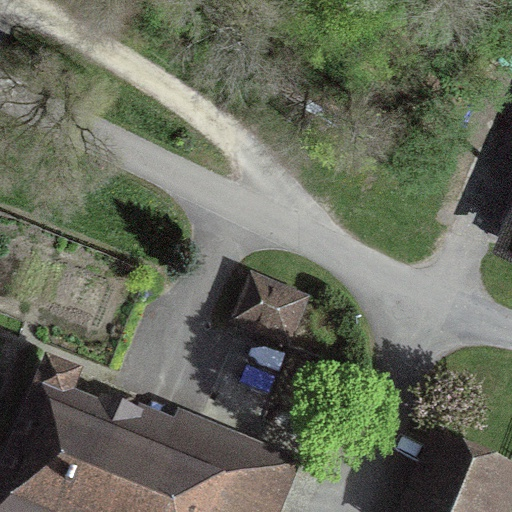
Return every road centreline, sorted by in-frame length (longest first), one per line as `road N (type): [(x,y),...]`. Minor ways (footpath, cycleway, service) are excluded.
road 1 (residential): [(0,89),(342,257),(511,326)]
road 2 (track): [(0,2),(201,120),(276,177),(342,257)]
